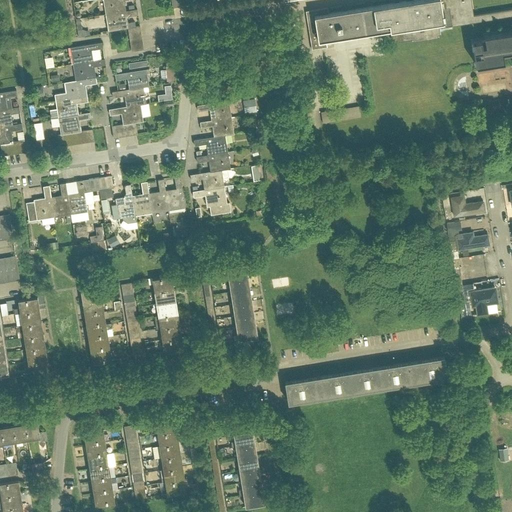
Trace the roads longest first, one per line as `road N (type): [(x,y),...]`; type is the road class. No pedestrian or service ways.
road 1 (residential): [(54,511),(63,431),(77,411),(511,328)]
road 2 (residential): [(192,22),(182,131),(170,146),(0,172)]
road 3 (residential): [(493,191),(511,311)]
